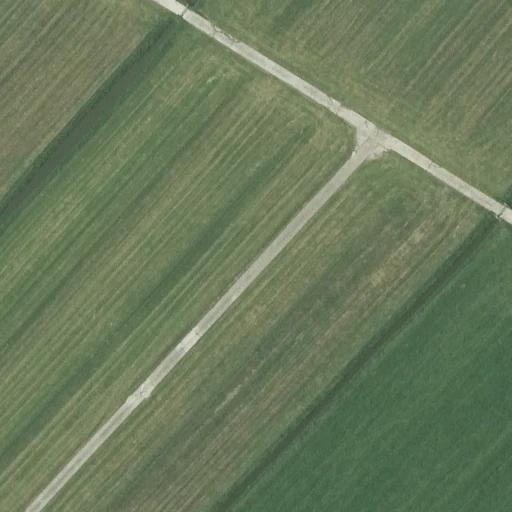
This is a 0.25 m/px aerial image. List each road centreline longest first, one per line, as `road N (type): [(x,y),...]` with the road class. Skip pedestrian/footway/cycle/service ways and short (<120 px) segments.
road 1 (track): [(30,511),(388,124)]
road 2 (track): [(511,200),(193,0)]
